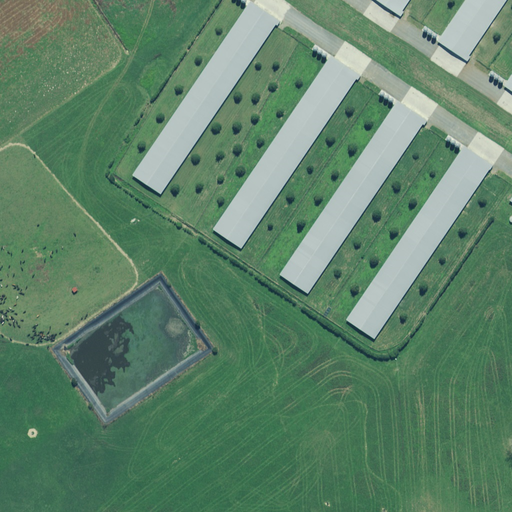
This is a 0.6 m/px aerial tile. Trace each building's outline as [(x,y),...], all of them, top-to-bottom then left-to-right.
[(377,0),(377,1),(405,20),(418,0),(377,0)] [(511,0),(474,0),(444,45),(472,63),(511,3),(511,0)] [(251,2),(132,175),(161,195),(279,21),(251,2)] [(338,61),(220,233),(248,252),(366,80),(338,61)] [(430,126),(403,107),(285,279),(312,297),(430,126)] [(472,152),(352,323),(378,341),(498,170),(472,152)]
